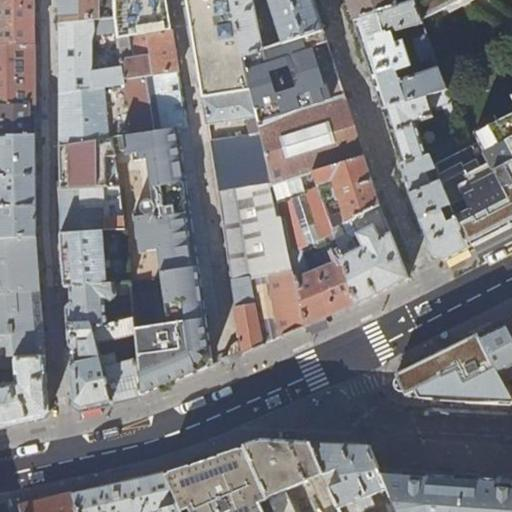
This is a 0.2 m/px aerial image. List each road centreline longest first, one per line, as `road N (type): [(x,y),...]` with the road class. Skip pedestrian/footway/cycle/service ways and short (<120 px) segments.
road 1 (residential): [(45,0),(48,238),(71,459)]
road 2 (residential): [(443,314),(391,186),(332,0)]
road 3 (residential): [(352,357),(184,429),(71,459)]
road 4 (residential): [(511,428),(395,420),(380,413),(352,357)]
